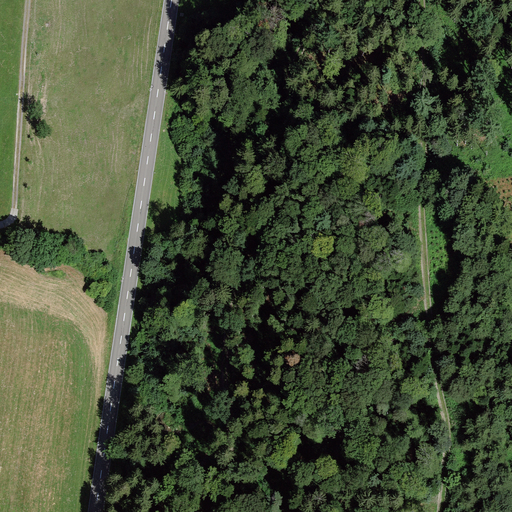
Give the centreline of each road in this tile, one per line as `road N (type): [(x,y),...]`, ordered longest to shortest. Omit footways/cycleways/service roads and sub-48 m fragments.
road 1 (track): [(332,0),(291,63),(228,333),(230,429),(215,511)]
road 2 (tertiary): [(95,511),(169,0)]
road 3 (track): [(420,0),(425,279),(448,438),(443,511)]
road 4 (track): [(0,232),(8,236),(28,0)]
